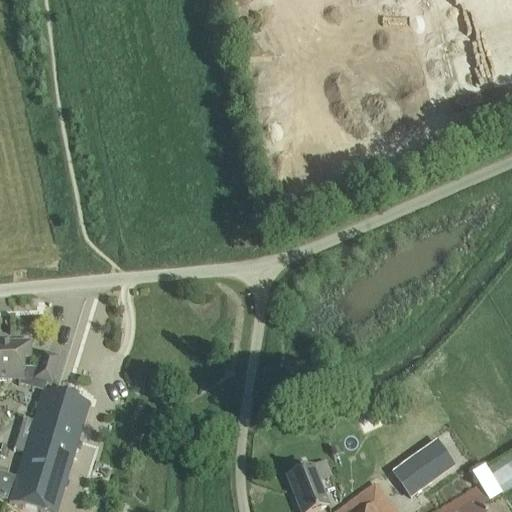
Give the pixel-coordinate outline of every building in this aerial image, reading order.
[(19,386),(42,392),(48,394),(58,360),(43,356),(38,370),(35,370),(23,370),(22,362),(30,362),(30,344),(9,344),(9,350),(0,349),(0,382),(10,383),(18,382),(19,386)] [(42,392),(23,455),(9,503),(38,511),(57,511),(89,406),(42,392)] [(436,444),(392,475),(410,501),(454,470),(436,444)] [(485,467),(471,476),(475,482),(478,487),(489,505),(502,497),(511,490),(511,459),(489,473),(485,467)] [(327,462),(286,478),(299,511),(319,511),(329,508),(319,485),(334,480),(327,462)] [(0,498),(7,501),(14,481),(0,476),(0,498)] [(393,511),(375,486),(339,511),(393,511)] [(483,511),(482,509),(489,505),(478,487),(466,494),(437,511),(483,511)]
